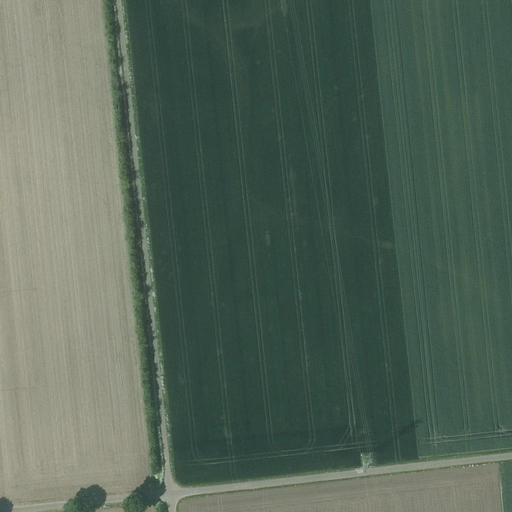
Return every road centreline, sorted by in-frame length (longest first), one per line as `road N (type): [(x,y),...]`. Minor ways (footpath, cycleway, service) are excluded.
road 1 (unclassified): [(118,0),(170,496)]
road 2 (unclassified): [(170,496),(511,458)]
road 3 (unclassified): [(170,496),(26,511)]
